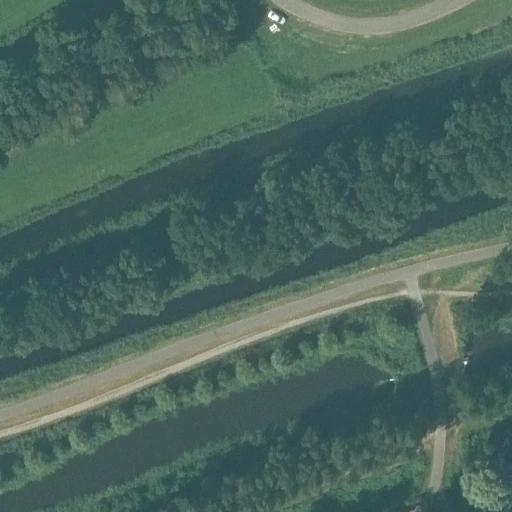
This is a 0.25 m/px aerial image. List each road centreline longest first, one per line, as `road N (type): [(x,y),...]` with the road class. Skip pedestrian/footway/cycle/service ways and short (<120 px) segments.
road 1 (unknown): [(511,292),(418,295),(363,307),(0,437)]
road 2 (unknown): [(441,432),(219,511)]
road 3 (unknown): [(461,293),(442,312),(457,399),(455,420),(441,432)]
